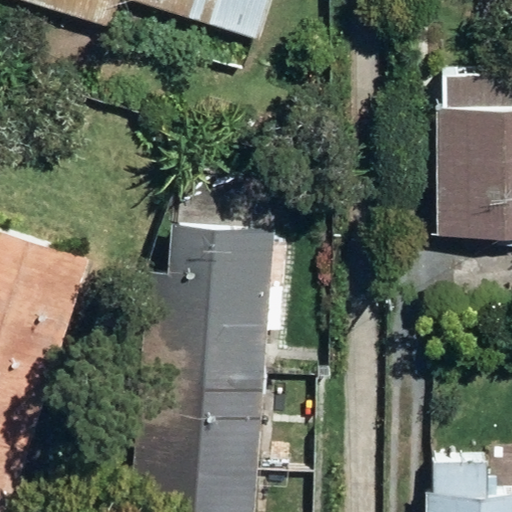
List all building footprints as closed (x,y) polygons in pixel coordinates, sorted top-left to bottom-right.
[(116,0),(143,0),(260,37),(271,0),(33,0),(109,23),(116,0)] [(439,110),(439,236),(511,235),(511,75),(445,76),(446,109),(439,110)] [(148,270),(130,511),(253,511),(274,232),(171,224),(168,271),(148,270)] [(0,231),(0,511),(8,511),(88,259),(0,231)] [(271,397),(290,398),(291,369),(273,369),(271,397)] [(427,511),(511,511),(511,492),(488,493),(489,463),(434,462),(435,492),(428,492),(427,511)]
